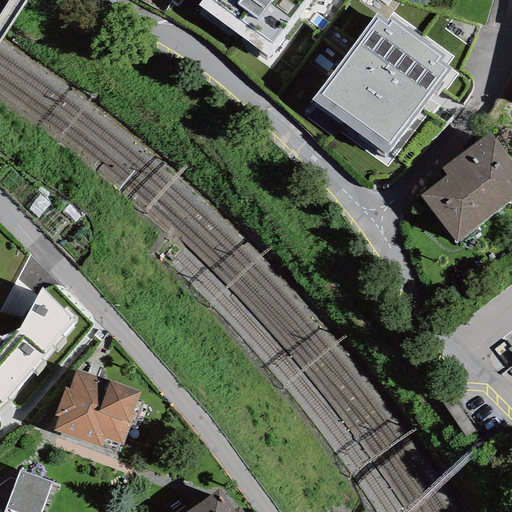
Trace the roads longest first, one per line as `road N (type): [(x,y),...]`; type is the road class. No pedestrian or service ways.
road 1 (residential): [(274,511),(65,262),(0,211)]
road 2 (residential): [(371,219),(199,57),(98,0)]
road 3 (residential): [(511,3),(482,98),(462,132),(371,219)]
road 4 (residential): [(511,409),(438,338),(371,219)]
